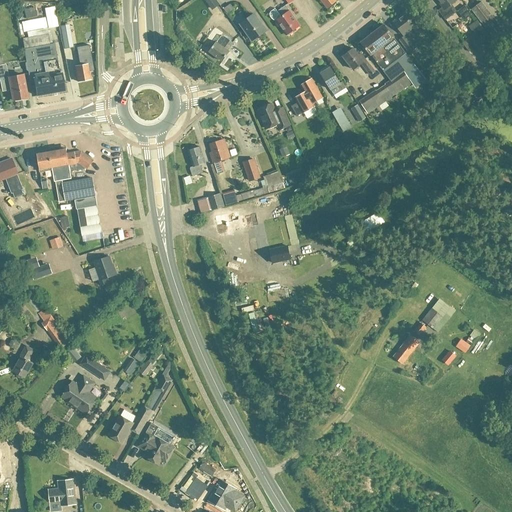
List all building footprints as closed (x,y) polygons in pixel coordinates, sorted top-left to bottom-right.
[(437,0),(443,7),(439,10),(446,20),(456,12),(451,5),(457,0),(456,0),(437,0)] [(197,2),(187,9),(192,15),(201,8),(197,2)] [(500,47),(510,39),(481,2),(472,9),(500,47)] [(292,31),(299,26),(293,17),(294,17),(286,5),(277,11),(275,9),(271,12),(270,14),(270,16),(272,18),(274,20),(276,20),(277,21),(276,22),(279,26),(281,26),(287,35),(289,34),(290,34),(292,33),(292,31)] [(472,14),(465,5),(458,11),(465,20),(472,14)] [(403,34),(420,22),(411,9),(394,22),(403,34)] [(253,40),(266,30),(254,14),(242,23),(253,40)] [(477,20),(469,26),(481,43),(490,37),(477,20)] [(383,70),(406,53),(393,37),(394,37),(384,24),(361,42),(371,55),(383,70)] [(65,49),(74,47),(70,25),(61,26),(65,49)] [(41,36),(51,93),(65,91),(62,73),(60,73),(55,44),(51,44),(49,34),(41,36)] [(221,35),(216,41),(209,51),(222,61),(230,51),(228,50),(233,42),(227,38),(226,39),(221,35)] [(415,48),(405,35),(400,39),(409,52),(415,48)] [(51,93),(41,36),(24,39),(26,49),(25,49),(27,61),(26,62),(25,63),(26,70),(27,71),(29,70),(31,80),(34,79),(37,96),(51,93)] [(462,43),(469,52),(476,47),(469,38),(462,43)] [(371,75),(375,72),(360,53),(358,54),(353,48),(343,56),(354,69),(362,63),(371,75)] [(78,82),(87,80),(91,79),(90,71),(92,71),(90,64),(88,64),(87,57),(79,58),(81,65),(75,66),(78,82)] [(16,100),(16,101),(21,100),(20,99),(27,98),(23,75),(9,77),(5,64),(2,65),(0,65),(0,80),(3,91),(11,90),(13,100),(16,100)] [(321,71),(322,72),(321,73),(333,94),(339,90),(340,92),(346,88),(342,82),(340,83),(330,67),(329,68),(329,67),(327,67),(321,70),(321,71)] [(386,101),(412,84),(404,71),(385,84),(386,84),(376,91),(376,90),(359,101),(368,113),(371,117),(389,105),(386,101)] [(314,103),(323,98),(320,92),(312,78),(301,85),(305,92),(295,98),(298,102),(292,106),(297,116),(315,106),(314,103)] [(275,111),(272,104),(270,104),(268,103),(263,105),(262,108),(258,110),(266,129),(274,125),(278,127),(279,130),(290,125),(283,108),(275,111)] [(344,107),(335,113),(344,129),(354,122),(344,107)] [(213,163),(230,157),(224,139),(210,144),(213,152),(210,153),(213,163)] [(193,176),(203,173),(200,164),(205,163),(200,147),(198,148),(197,146),(192,148),(192,150),(188,151),(193,166),(190,167),(190,169),(192,175),(193,176)] [(284,158),(292,153),(288,147),(281,152),(284,158)] [(88,169),(94,160),(81,151),(74,152),(74,153),(67,154),(66,149),(37,154),(40,172),(52,169),(54,181),(71,178),(70,172),(86,169),(86,168),(88,169)] [(14,198),(23,194),(21,189),(22,189),(16,174),(17,174),(11,158),(2,162),(2,163),(0,164),(0,180),(5,178),(11,193),(12,193),(14,198)] [(259,178),(253,159),(244,162),(250,181),(259,178)] [(95,196),(92,178),(63,183),(66,201),(95,196)] [(234,191),(222,194),(225,206),(254,197),(252,191),(235,196),(234,191)] [(212,210),(224,206),(220,194),(208,197),(212,210)] [(77,209),(82,236),(102,232),(97,206),(77,209)] [(17,225),(34,221),(31,210),(15,214),(17,225)] [(252,212),(230,216),(233,230),(240,229),(241,232),(240,233),(237,234),(238,238),(242,237),(244,238),(244,241),(237,243),(240,257),(262,252),(259,238),(257,239),(256,232),(254,232),(253,226),(255,225),(252,212)] [(295,215),(287,217),(295,245),(302,243),(295,215)] [(55,250),(64,247),(61,237),(52,241),(55,250)] [(287,246),(282,247),(270,250),(273,263),(290,259),(287,246)] [(105,278),(117,275),(114,268),(113,269),(109,256),(94,261),(102,285),(107,283),(105,278)] [(54,268),(34,274),(35,279),(55,273),(54,268)] [(422,320),(433,328),(438,332),(451,317),(449,315),(446,312),(443,316),(432,308),(422,320)] [(62,348),(70,341),(46,310),(39,315),(44,322),(42,324),(47,330),(48,329),(62,348)] [(143,330),(151,326),(148,319),(140,323),(143,330)] [(420,336),(426,327),(421,323),(414,331),(420,336)] [(402,364),(420,342),(410,335),(393,357),(402,364)] [(459,348),(470,353),(474,344),(462,339),(459,348)] [(27,360),(33,350),(26,346),(17,362),(18,363),(13,371),(17,373),(16,374),(17,375),(21,378),(23,378),(23,377),(24,378),(33,363),(27,360)] [(456,356),(450,351),(449,351),(442,360),(449,366),(456,356)] [(112,373),(105,368),(92,359),(86,356),(81,364),(86,368),(99,377),(106,381),(112,373)] [(136,360),(129,373),(136,376),(142,363),(136,360)] [(144,365),(139,371),(145,376),(147,374),(148,375),(153,368),(147,363),(145,366),(144,365)] [(62,397),(73,404),(77,407),(86,414),(97,398),(87,392),(89,388),(91,389),(95,383),(89,379),(83,376),(77,385),(72,381),(62,397)] [(164,376),(157,389),(164,393),(172,380),(164,376)] [(144,406),(136,420),(144,424),(152,410),(144,406)] [(131,429),(138,433),(144,424),(136,420),(134,423),(120,415),(109,435),(122,443),(131,429)] [(155,462),(158,464),(161,459),(166,462),(169,458),(174,448),(171,446),(169,445),(151,435),(156,427),(151,424),(146,432),(138,446),(148,452),(145,456),(149,458),(149,460),(153,463),(155,462)] [(199,437),(191,451),(195,454),(204,440),(199,437)] [(219,470),(212,457),(204,471),(215,477),(219,470)] [(73,483),(71,483),(70,479),(58,481),(59,489),(49,490),(50,503),(61,501),(61,505),(75,504),(73,483)] [(224,509),(235,489),(220,481),(209,500),(224,509)]
